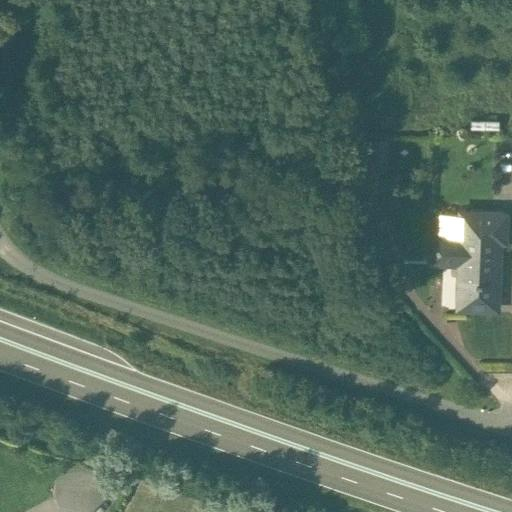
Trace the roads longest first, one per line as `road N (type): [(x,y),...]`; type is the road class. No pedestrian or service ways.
road 1 (unclassified): [(0,237),(39,275),(511,428)]
road 2 (trunk): [(504,511),(0,335)]
road 3 (trunk): [(0,357),(433,511)]
